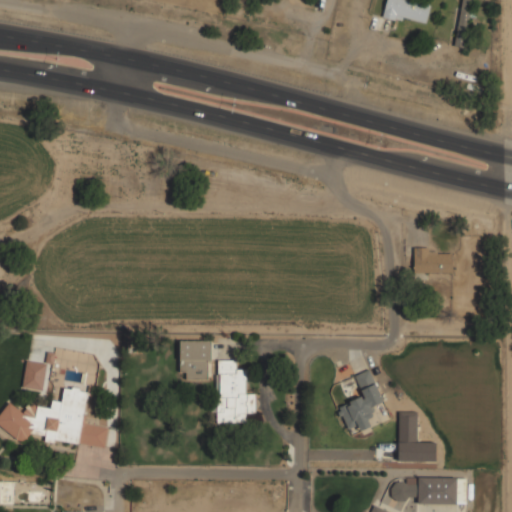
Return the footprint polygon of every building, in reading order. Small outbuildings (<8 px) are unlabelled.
[(426,24),(430,1),(424,0),(386,0),(383,15),(426,24)] [(461,0),(454,46),(464,47),(471,0),(461,0)] [(452,272),(452,252),(432,252),(432,245),(414,245),(414,272),(452,272)] [(179,372),(186,372),(185,379),(209,379),(210,341),(180,340),(179,372)] [(218,423),(246,423),(246,413),(254,413),(254,393),(246,393),(246,369),(236,369),(236,359),(217,359),(218,423)] [(382,401),(369,369),(354,375),(363,396),(338,406),(347,430),(358,426),(360,430),(370,426),(367,418),(374,416),(370,406),(382,401)] [(78,443),(86,392),(80,390),(78,389),(63,387),(61,402),(52,400),(50,407),(28,404),(22,412),(8,402),(0,413),(0,426),(16,438),(25,440),(30,432),(45,435),(44,441),(53,442),(55,439),(78,443)] [(416,441),(417,412),(398,411),(398,461),(435,462),(436,441),(416,441)] [(107,426),(82,422),(78,443),(103,448),(107,426)] [(417,502),(465,502),(465,483),(458,483),(458,476),(417,476),(417,502)] [(13,481),(0,480),(0,503),(13,503),(13,481)] [(414,497),(414,482),(392,482),(392,497),(414,497)]
